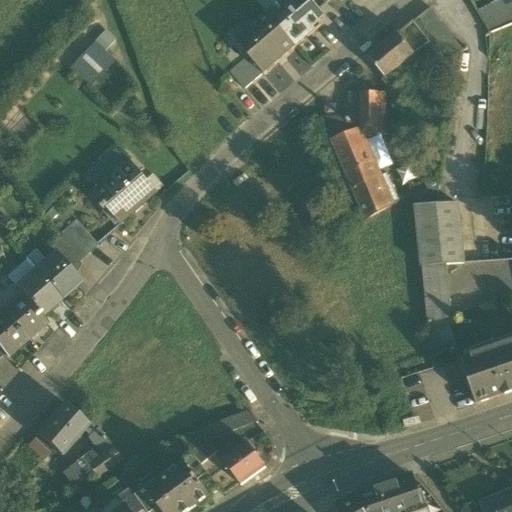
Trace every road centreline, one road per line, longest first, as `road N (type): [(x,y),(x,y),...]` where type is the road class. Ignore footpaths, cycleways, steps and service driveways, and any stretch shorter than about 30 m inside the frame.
road 1 (residential): [(155,236),(230,152),(407,0)]
road 2 (residential): [(155,236),(326,477)]
road 3 (residential): [(155,236),(115,306),(0,439)]
road 4 (tertiary): [(326,477),(511,414)]
